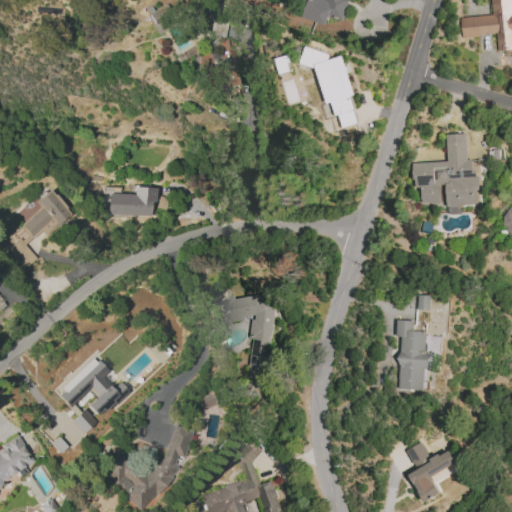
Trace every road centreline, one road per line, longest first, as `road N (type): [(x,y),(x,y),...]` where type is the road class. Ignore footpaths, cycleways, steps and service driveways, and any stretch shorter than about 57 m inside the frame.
road 1 (residential): [(338,511),(320,433),(319,384),(433,0)]
road 2 (residential): [(363,229),(203,234),(155,248),(102,278),(0,363)]
